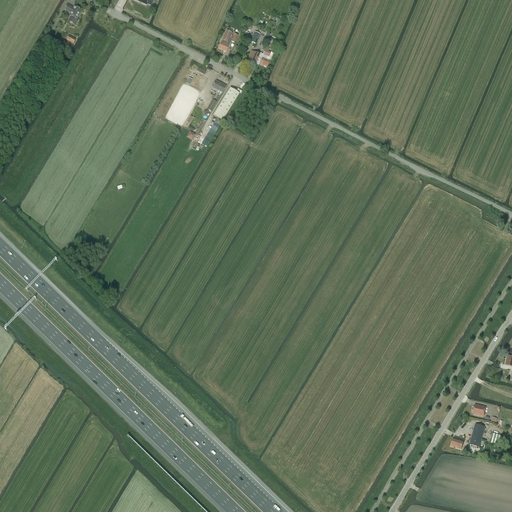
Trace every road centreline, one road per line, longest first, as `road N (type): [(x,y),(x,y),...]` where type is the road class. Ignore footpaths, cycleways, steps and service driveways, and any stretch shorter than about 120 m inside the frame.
road 1 (unclassified): [(511,214),(87,0)]
road 2 (motorway): [(272,511),(0,247)]
road 3 (motorway): [(0,283),(236,511)]
road 4 (tertiary): [(511,314),(391,511)]
